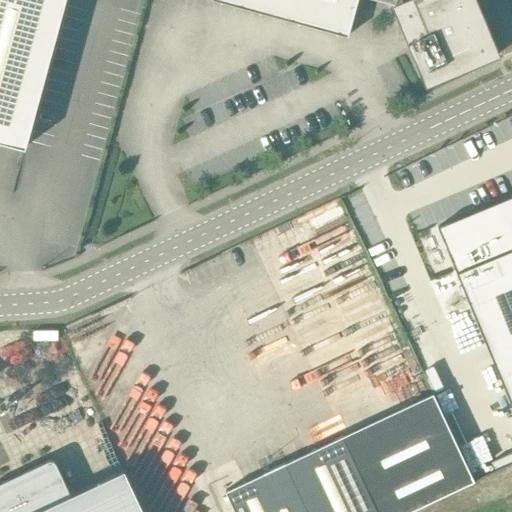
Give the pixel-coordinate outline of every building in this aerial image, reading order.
[(0,0),(0,140),(26,147),(65,0),(0,0)] [(215,0),(347,36),(357,0),(370,0),(394,6),(427,85),(498,57),(474,0),(215,0)] [(511,195),(437,226),(511,406),(511,195)] [(433,394),(342,436),(225,491),(234,511),(407,511),(474,481),(433,394)] [(53,461),(49,460),(27,471),(25,473),(24,476),(25,478),(12,484),(11,482),(10,481),(8,480),(6,480),(0,483),(0,511),(144,511),(124,469),(70,494),(55,462),(53,461)]
